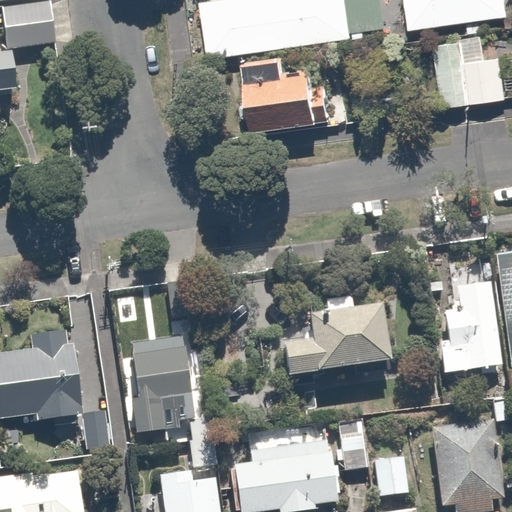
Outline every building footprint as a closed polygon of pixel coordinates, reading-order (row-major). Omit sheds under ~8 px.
[(344,0),(197,0),(206,56),(349,36),(344,0)] [(503,0),(402,0),(407,28),(505,13),(503,0)] [(50,1),(0,7),(0,8),(8,50),(55,44),(50,1)] [(462,39),(431,44),(441,108),(507,97),(499,50),(465,56),(462,39)] [(0,95),(14,94),(8,50),(0,50),(0,95)] [(285,55),(244,60),(252,129),(318,121),(311,69),(287,72),(285,55)] [(511,250),(496,251),(506,359),(511,358),(511,250)] [(496,366),(490,279),(452,282),(454,307),(441,308),(444,338),(438,338),(441,370),(496,366)] [(279,340),(283,374),(399,362),(393,303),(350,308),(349,294),(324,296),(325,310),(309,312),(312,337),(279,340)] [(32,348),(0,349),(0,416),(34,414),(34,419),(78,416),(72,329),(31,332),(32,348)] [(192,411),(185,337),(128,342),(133,393),(124,394),(128,432),(185,427),(186,436),(208,434),(206,409),(192,411)] [(490,403),(490,419),(433,420),(435,505),(452,505),(451,511),(487,511),(487,504),(496,504),(494,419),(507,419),(506,402),(490,403)] [(111,409),(81,411),(84,449),(114,447),(111,409)] [(328,428),(245,435),(247,462),(235,463),(239,511),(277,508),(277,511),(298,511),(315,511),(314,502),(335,500),(328,428)] [(366,467),(364,428),(337,429),(339,468),(366,467)] [(215,511),(214,470),(212,444),(186,445),(187,471),(157,473),(159,511),(215,511)] [(404,455),(373,457),(376,498),(407,496),(404,455)] [(75,511),(70,467),(0,476),(0,511),(75,511)]
